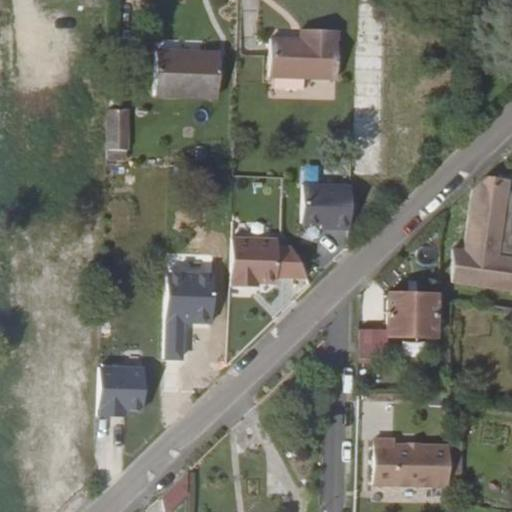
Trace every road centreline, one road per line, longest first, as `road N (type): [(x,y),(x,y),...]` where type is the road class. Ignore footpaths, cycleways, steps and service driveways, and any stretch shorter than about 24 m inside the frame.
road 1 (tertiary): [(100,511),(340,281)]
road 2 (tertiary): [(340,281),(511,116)]
road 3 (residential): [(337,511),(340,281)]
